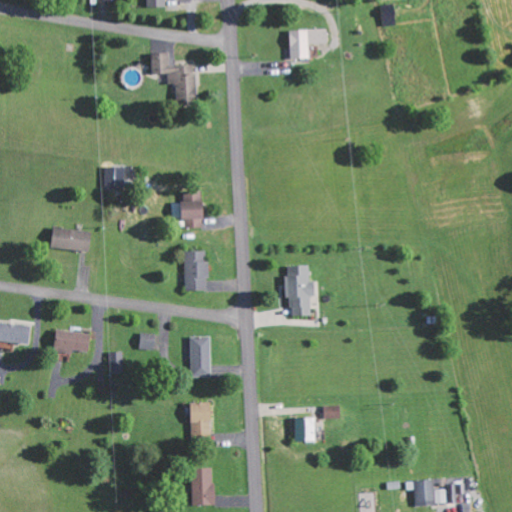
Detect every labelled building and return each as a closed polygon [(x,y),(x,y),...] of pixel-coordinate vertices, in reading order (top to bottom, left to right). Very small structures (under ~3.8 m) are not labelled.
[(329,43),(328,29),(290,30),(291,59),(311,59),(310,44),(329,43)] [(126,167),(107,167),(106,188),(125,188),(126,167)] [(175,201),(174,218),(188,218),(187,228),(204,228),(204,202),(175,201)] [(93,233),(55,227),(52,247),(90,253),(93,233)] [(187,251),(187,291),(210,291),(209,251),(187,251)] [(289,317),(312,316),(311,297),(316,297),(315,281),(310,281),(310,265),(288,266),(289,317)] [(0,341),(30,345),(32,326),(0,322),(0,341)] [(56,351),(90,353),(91,333),(57,331),(56,351)] [(157,334),(143,333),(141,348),(155,350),(157,334)] [(212,336),(192,337),(193,377),(212,377),(212,336)] [(111,353),(112,375),(125,374),(124,352),(111,353)] [(192,403),(193,439),(212,438),(211,403),(192,403)] [(341,406),(325,407),(326,419),(342,419),(341,406)] [(317,442),(317,418),(296,419),(297,442),(317,442)] [(196,506),(217,506),(215,468),(194,469),(196,506)]
